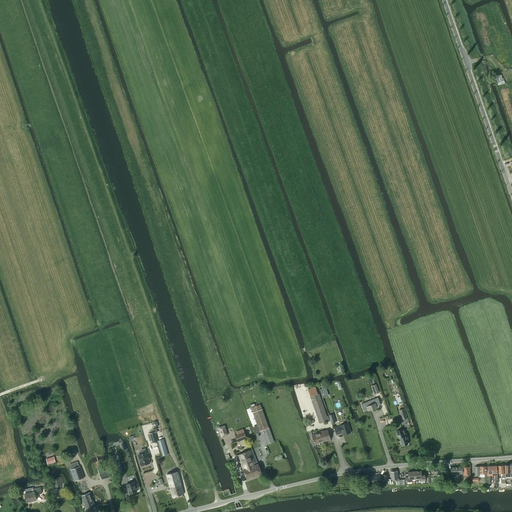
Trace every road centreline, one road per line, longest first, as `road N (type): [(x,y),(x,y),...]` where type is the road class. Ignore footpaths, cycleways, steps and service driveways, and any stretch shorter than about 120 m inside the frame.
road 1 (tertiary): [(188,511),(374,468),(511,457)]
road 2 (tertiary): [(511,193),(445,0)]
